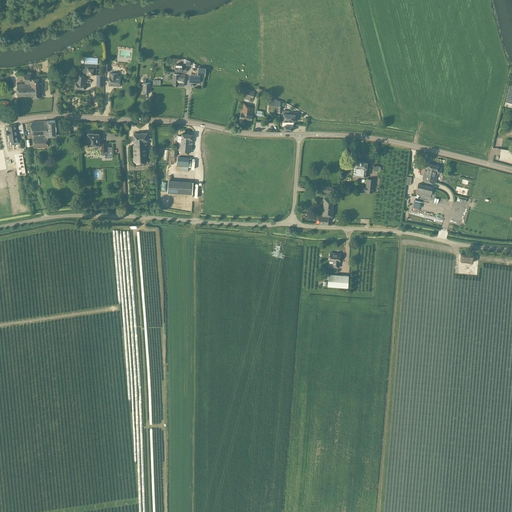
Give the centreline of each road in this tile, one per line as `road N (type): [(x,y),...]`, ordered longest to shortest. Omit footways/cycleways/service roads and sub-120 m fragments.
road 1 (tertiary): [(0,123),(61,116),(298,134)]
road 2 (unclassified): [(0,227),(76,215),(292,223)]
road 3 (unclassified): [(511,250),(292,223)]
road 4 (tertiary): [(298,134),(377,137),(511,170)]
